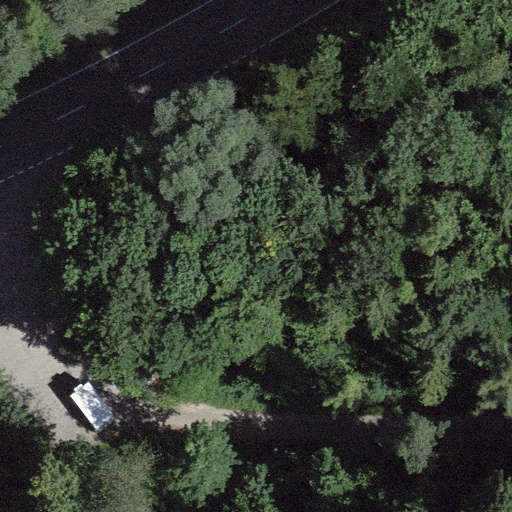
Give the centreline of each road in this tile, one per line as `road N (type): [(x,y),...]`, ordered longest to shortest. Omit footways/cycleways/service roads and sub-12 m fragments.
road 1 (track): [(511,414),(324,416),(178,429),(65,400),(0,305)]
road 2 (secondary): [(0,145),(277,0)]
